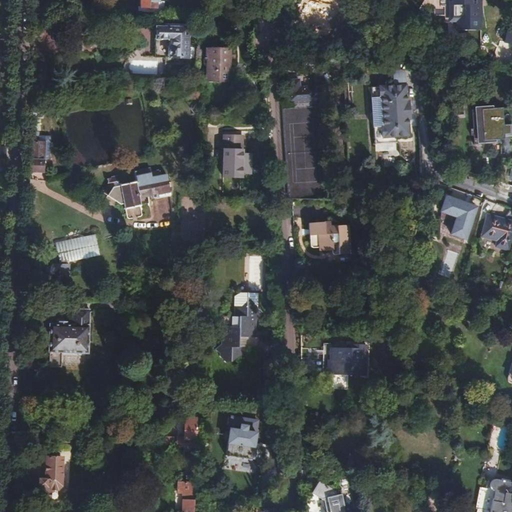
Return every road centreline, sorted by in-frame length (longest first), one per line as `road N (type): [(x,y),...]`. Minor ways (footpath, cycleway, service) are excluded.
road 1 (residential): [(6,511),(22,0)]
road 2 (residential): [(292,511),(272,43)]
road 3 (unknown): [(17,173),(100,219),(130,226),(167,221)]
